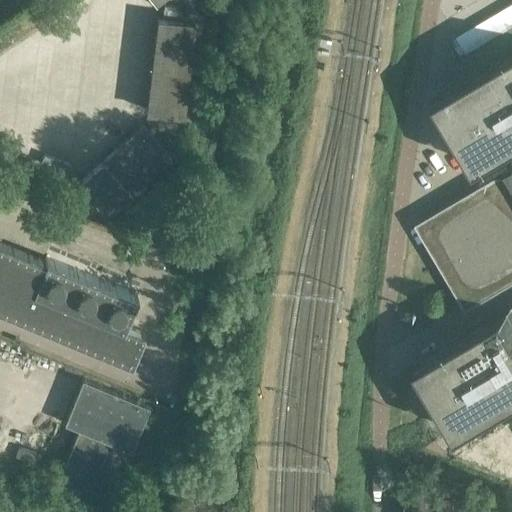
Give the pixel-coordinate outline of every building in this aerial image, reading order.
[(466,49),(501,29),(493,13),(457,33),(466,49)] [(155,14),(147,109),(186,112),(193,17),(155,14)] [(511,164),(414,222),(465,308),(511,280),(511,303),(413,362),(454,431),(511,396),(511,48),(432,96),(473,164),(511,140),(511,164)] [(78,181),(106,213),(170,157),(142,124),(78,181)] [(0,240),(0,308),(130,362),(143,330),(124,322),(136,293),(44,255),(43,258),(0,240)] [(55,487),(100,505),(124,446),(131,449),(150,404),(83,377),(65,421),(79,427),(55,487)] [(406,505),(403,511),(465,511),(464,511),(466,508),(440,498),(439,502),(412,491),(406,505)]
